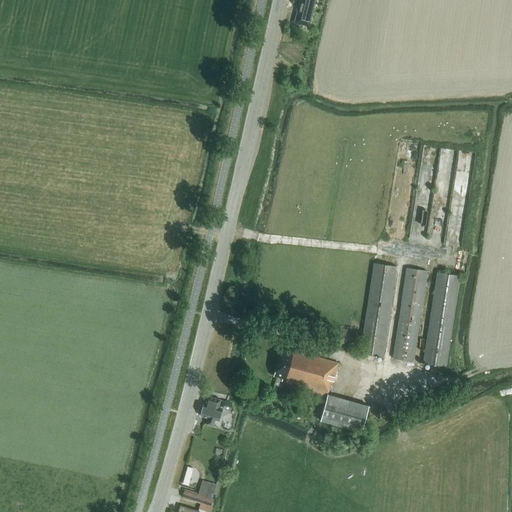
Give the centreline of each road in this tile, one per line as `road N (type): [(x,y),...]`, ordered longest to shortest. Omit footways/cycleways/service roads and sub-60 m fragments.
road 1 (tertiary): [(156,511),(279,0)]
road 2 (track): [(444,260),(191,229)]
